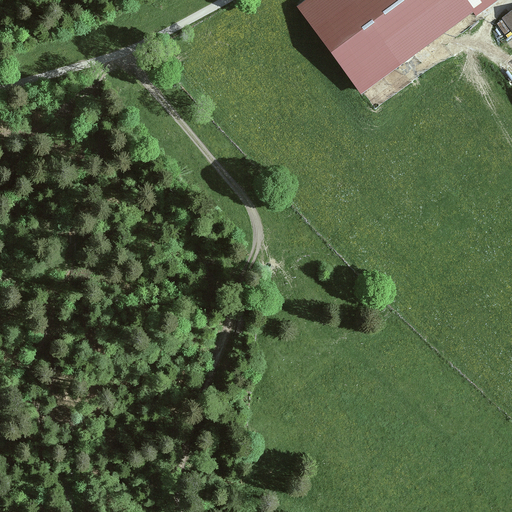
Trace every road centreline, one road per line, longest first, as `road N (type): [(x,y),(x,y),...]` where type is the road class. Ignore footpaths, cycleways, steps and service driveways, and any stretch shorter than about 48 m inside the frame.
road 1 (track): [(134,47),(260,221),(260,247),(188,447),(186,511)]
road 2 (track): [(0,90),(119,55),(227,0)]
